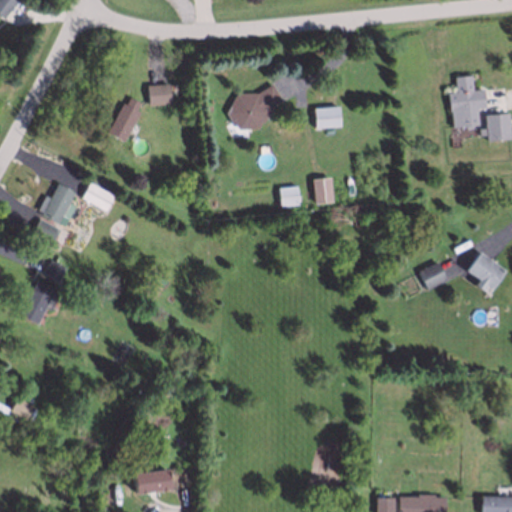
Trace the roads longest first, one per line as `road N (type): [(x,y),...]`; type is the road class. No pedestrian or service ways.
road 1 (residential): [(88,11),(160,34),(511,6)]
road 2 (residential): [(88,0),(0,172)]
